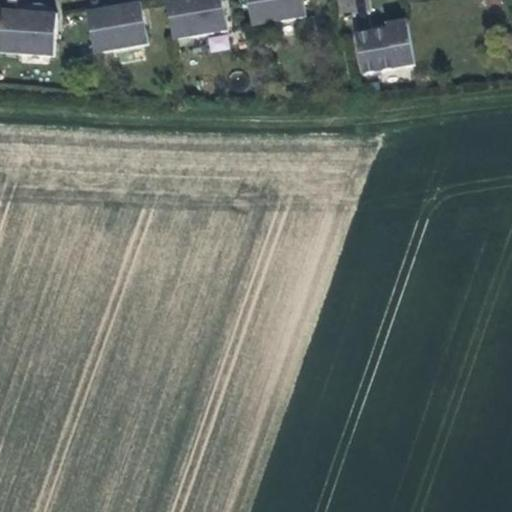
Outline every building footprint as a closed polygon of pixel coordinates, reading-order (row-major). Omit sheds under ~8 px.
[(90,14),(98,56),(151,45),(144,5),(142,5),(141,2),(136,0),(133,0),(120,0),(114,4),(110,8),(109,10),(102,12),(90,14)] [(174,0),(168,1),(175,42),(228,32),(223,0),(174,0)] [(249,0),(255,28),(308,18),(304,0),(249,0)] [(4,11),(1,52),(54,55),(58,15),(56,14),(54,11),(50,7),(47,6),(41,4),(35,4),(29,6),(24,9),(24,12),(15,12),(4,11)] [(357,35),(364,75),(417,66),(409,20),(388,24),(389,29),(377,31),(357,35)]
